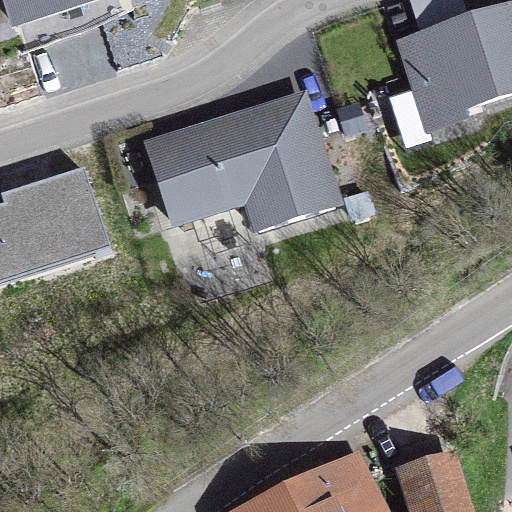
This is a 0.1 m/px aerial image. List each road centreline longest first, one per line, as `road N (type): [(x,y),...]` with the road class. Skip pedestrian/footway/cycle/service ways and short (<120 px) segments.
road 1 (residential): [(185,511),(346,393),(511,303)]
road 2 (residential): [(0,146),(206,73),(294,9),(321,0)]
